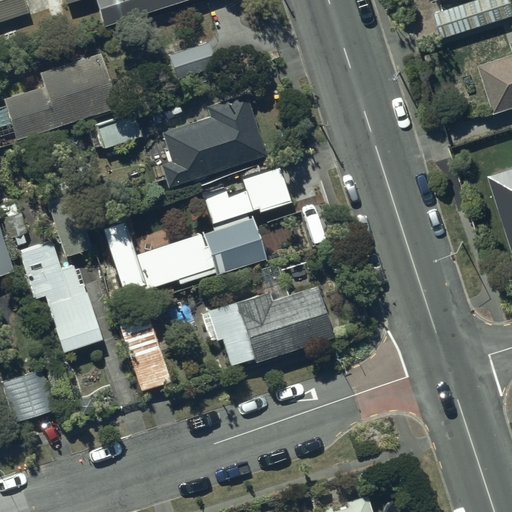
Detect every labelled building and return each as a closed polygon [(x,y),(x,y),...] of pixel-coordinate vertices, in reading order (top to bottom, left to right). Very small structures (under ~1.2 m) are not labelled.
[(0,0),(0,20),(24,13),(20,0),(0,0)] [(58,0),(60,4),(73,0),(87,0),(97,27),(177,0),(58,0)] [(511,8),(509,0),(468,0),(430,12),(438,38),(511,15),(511,8)] [(511,23),(506,26),(511,40),(508,41),(511,52),(474,64),(489,112),(511,104),(511,23)] [(205,43),(164,56),(172,80),(213,67),(205,43)] [(0,96),(0,111),(9,140),(110,108),(93,53),(31,73),(35,86),(0,96)] [(250,100),(245,102),(242,92),(201,105),(204,116),(156,131),(166,162),(156,165),(163,188),(262,156),(253,126),(257,124),(250,100)] [(136,135),(128,112),(89,126),(96,148),(136,135)] [(205,224),(241,212),(251,208),(253,213),(286,202),(275,166),(234,179),(238,190),(219,196),(217,189),(196,196),(205,224)] [(511,169),(487,177),(511,254),(511,253),(511,169)] [(66,260),(90,252),(69,185),(45,192),(66,260)] [(317,205),(296,212),(308,246),(328,239),(317,205)] [(19,210),(0,216),(0,227),(4,240),(10,238),(12,244),(23,241),(21,233),(26,232),(19,210)] [(129,255),(138,284),(140,289),(171,279),(173,285),(209,273),(210,275),(259,260),(246,218),(243,219),(241,212),(205,224),(207,230),(129,255)] [(138,284),(129,255),(117,221),(96,228),(116,292),(138,284)] [(49,240),(14,251),(29,299),(38,296),(56,352),(98,338),(74,263),(58,268),(49,240)] [(0,274),(9,271),(0,244),(0,274)] [(251,271),(258,291),(229,301),(229,302),(201,312),(204,321),(199,322),(206,343),(216,340),(225,366),(247,359),(248,363),(327,336),(310,285),(286,293),(276,262),(266,266),(251,271)] [(146,300),(111,311),(136,391),(165,382),(144,317),(151,315),(146,300)] [(32,370),(0,381),(0,390),(11,422),(46,410),(32,370)] [(328,510),(327,507),(312,511),(370,511),(365,495),(341,502),(342,505),(328,510)]
